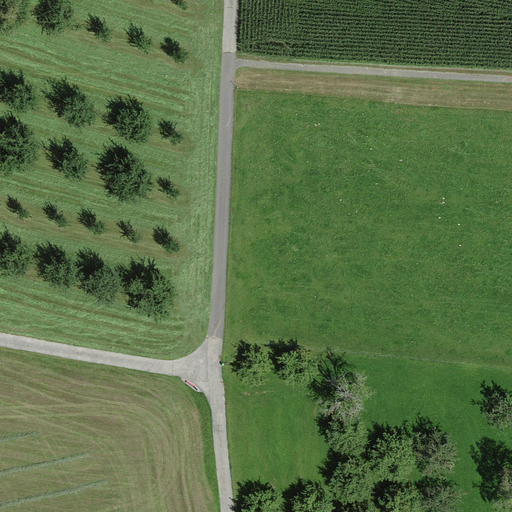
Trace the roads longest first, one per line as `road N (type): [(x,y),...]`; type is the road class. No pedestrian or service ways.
road 1 (track): [(227,511),(214,374),(232,0)]
road 2 (unclassified): [(0,340),(214,374)]
